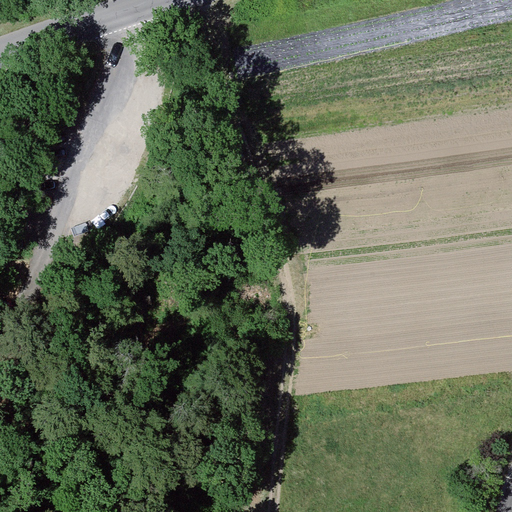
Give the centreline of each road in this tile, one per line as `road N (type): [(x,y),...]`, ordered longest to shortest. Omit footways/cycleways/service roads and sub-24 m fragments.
road 1 (track): [(272,511),(300,272),(195,0)]
road 2 (unclassified): [(55,241),(108,121),(121,11)]
road 3 (tertiary): [(121,11),(0,53)]
road 4 (track): [(0,356),(55,241)]
